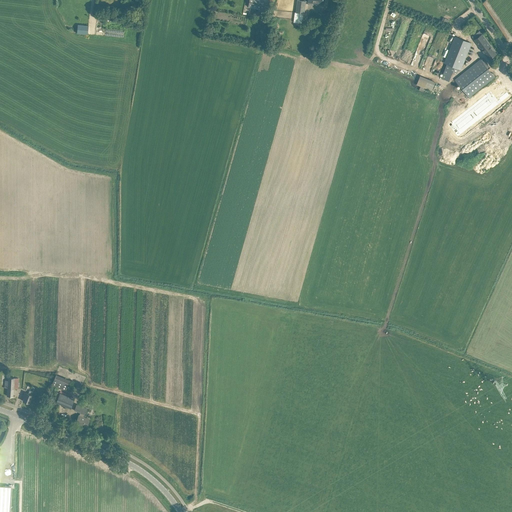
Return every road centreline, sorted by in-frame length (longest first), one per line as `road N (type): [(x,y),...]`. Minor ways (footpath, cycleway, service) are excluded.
road 1 (unknown): [(181,509),(200,487),(201,414),(96,387)]
road 2 (secondary): [(178,511),(134,466),(0,409)]
